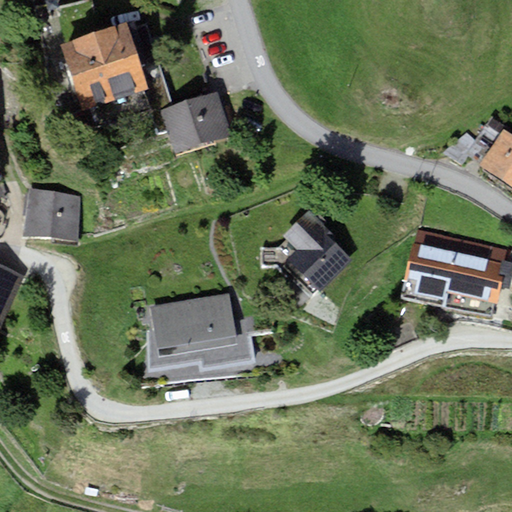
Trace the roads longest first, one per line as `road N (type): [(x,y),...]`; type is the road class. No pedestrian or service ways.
road 1 (residential): [(511,339),(441,343),(308,395),(103,412),(83,398),(71,372),(52,271),(0,251)]
road 2 (residential): [(234,0),(276,98),(304,127),(340,148),(464,183),(511,212)]
road 3 (track): [(122,511),(37,487),(0,448)]
